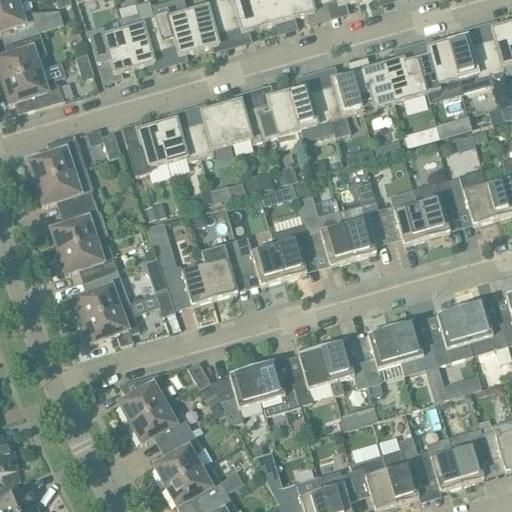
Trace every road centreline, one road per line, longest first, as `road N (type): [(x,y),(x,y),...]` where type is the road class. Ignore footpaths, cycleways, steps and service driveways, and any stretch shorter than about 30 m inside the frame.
road 1 (residential): [(0,148),(410,18),(446,19),(511,0)]
road 2 (residential): [(52,387),(266,322),(299,321),(511,261)]
road 3 (residential): [(52,387),(0,234)]
road 4 (residential): [(116,511),(52,387)]
